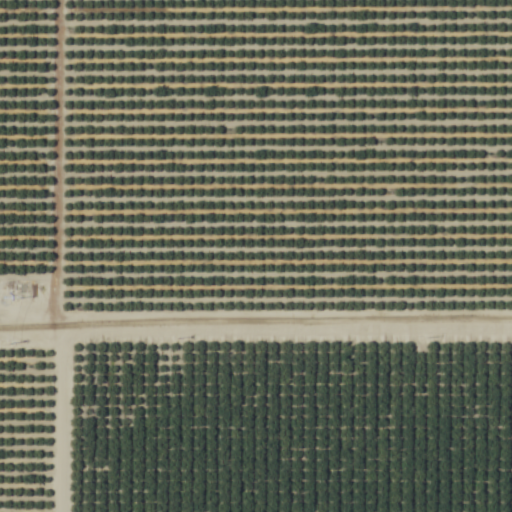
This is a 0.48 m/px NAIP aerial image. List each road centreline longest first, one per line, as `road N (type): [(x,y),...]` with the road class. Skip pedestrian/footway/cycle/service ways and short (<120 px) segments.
road 1 (track): [(52,511),(49,0)]
road 2 (track): [(0,330),(511,328)]
